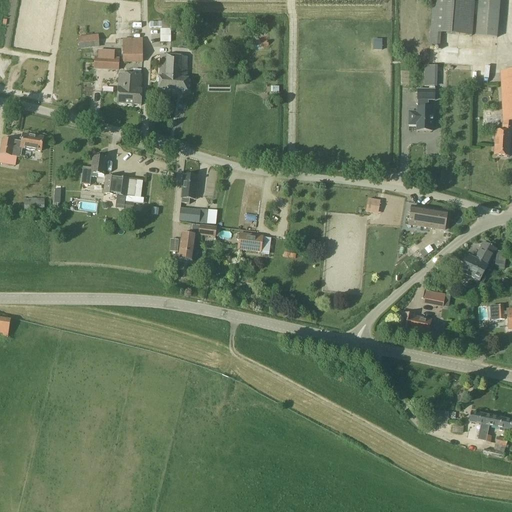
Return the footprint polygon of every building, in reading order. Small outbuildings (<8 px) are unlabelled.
[(432,0),(430,33),(429,46),(440,47),(441,34),(472,36),(475,0),(432,0)] [(480,0),(477,36),(499,38),(501,0),(480,0)] [(98,36),(78,38),(79,49),(99,47),(98,36)] [(143,39),(123,39),(123,63),(143,63),(143,39)] [(114,59),(115,52),(98,51),(97,57),(95,57),(94,69),(119,71),(119,59),(114,59)] [(160,56),(159,73),(186,75),(187,58),(160,56)] [(425,86),(438,86),(439,66),(425,65),(425,86)] [(502,124),(503,124),(502,132),(496,131),(494,156),(509,157),(511,124),(504,124),(511,123),(511,71),(500,72),(502,124)] [(186,75),(159,73),(158,90),(187,92),(188,80),(186,80),(186,75)] [(142,77),(119,75),(117,105),(141,106),(142,77)] [(435,90),(418,90),(418,100),(419,100),(419,107),(417,107),(417,111),(409,112),(408,125),(417,125),(417,132),(433,132),(432,121),(434,122),(434,108),(428,107),(428,100),(435,100),(435,90)] [(2,139),(0,149),(0,163),(15,166),(17,158),(20,159),(20,157),(21,157),(22,149),(41,152),(44,138),(24,134),(22,143),(15,141),(2,139)] [(92,169),(86,168),(83,168),(81,185),(90,186),(91,177),(96,178),(97,174),(104,175),(106,159),(93,158),(92,169)] [(198,177),(184,176),(181,199),(182,200),(181,203),(188,204),(189,200),(195,201),(198,177)] [(125,196),(134,198),(136,181),(128,180),(129,180),(105,177),(103,194),(125,196)] [(133,210),(134,198),(125,196),(124,202),(123,210),(133,210)] [(24,210),(45,210),(45,199),(24,199),(24,210)] [(368,200),(366,213),(372,214),(373,207),(379,207),(380,201),(368,200)] [(412,207),(409,225),(445,231),(447,213),(412,207)] [(199,224),(207,225),(208,211),(200,210),(200,211),(180,209),(179,222),(199,224)] [(191,236),(196,237),(197,236),(215,238),(217,228),(200,226),(199,227),(192,226),(191,236)] [(195,244),(196,237),(182,234),(180,242),(181,242),(178,260),(192,262),(195,244)] [(261,254),(264,238),(240,234),(237,251),(261,254)] [(433,241),(424,248),(425,249),(420,253),(424,258),(438,248),(433,241)] [(474,260),(488,266),(497,250),(483,243),(474,260)] [(504,270),(505,263),(506,257),(499,256),(499,262),(495,261),(494,268),(504,270)] [(479,283),(488,266),(474,260),(469,257),(460,273),(479,283)] [(423,305),(443,309),(445,295),(426,292),(423,305)] [(505,320),(504,306),(496,307),(497,321),(505,320)] [(416,317),(402,314),(398,329),(413,332),(413,331),(429,335),(432,321),(416,318),(416,317)] [(11,321),(0,318),(0,336),(8,338),(11,321)] [(424,422),(428,423),(428,428),(436,429),(436,425),(448,426),(449,413),(437,412),(429,411),(429,412),(424,411),(424,422)] [(469,422),(490,427),(492,417),(471,413),(469,422)] [(492,417),(490,427),(500,429),(499,431),(504,432),(504,430),(510,431),(511,421),(492,417)] [(463,435),(464,427),(453,426),(452,434),(463,435)] [(484,450),(483,454),(483,455),(503,459),(504,454),(508,440),(497,437),(494,452),(484,450)]
